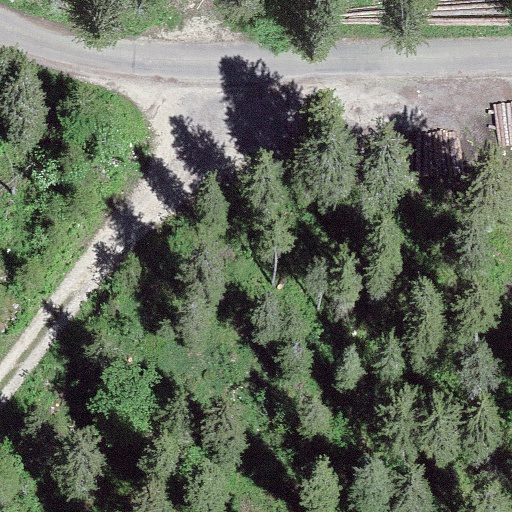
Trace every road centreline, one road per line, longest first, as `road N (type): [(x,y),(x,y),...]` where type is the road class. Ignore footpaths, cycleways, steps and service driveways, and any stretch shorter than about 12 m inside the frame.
road 1 (track): [(511,55),(131,63),(60,52),(0,30)]
road 2 (track): [(218,64),(162,179),(0,395)]
